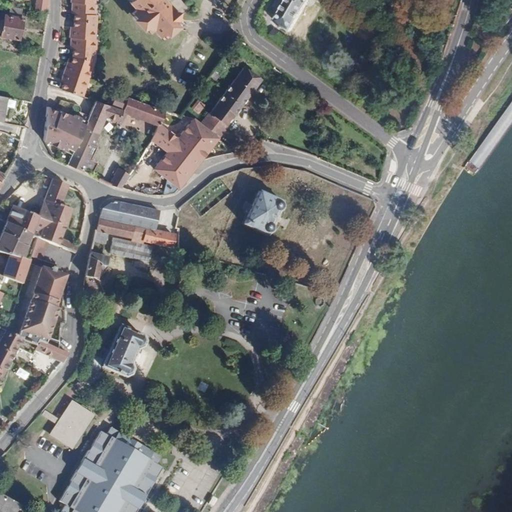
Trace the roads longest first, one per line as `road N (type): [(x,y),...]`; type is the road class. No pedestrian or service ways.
road 1 (residential): [(386,199),(298,160),(265,156),(211,170),(168,201),(98,186)]
road 2 (residential): [(98,186),(72,361),(0,446)]
road 3 (residential): [(406,153),(253,38),(246,23),(253,0)]
road 4 (residential): [(386,199),(298,395)]
road 5 (residential): [(298,395),(400,206)]
road 6 (residential): [(28,162),(51,0)]
road 7 (residential): [(464,26),(406,153)]
road 8 (residential): [(298,395),(224,511)]
